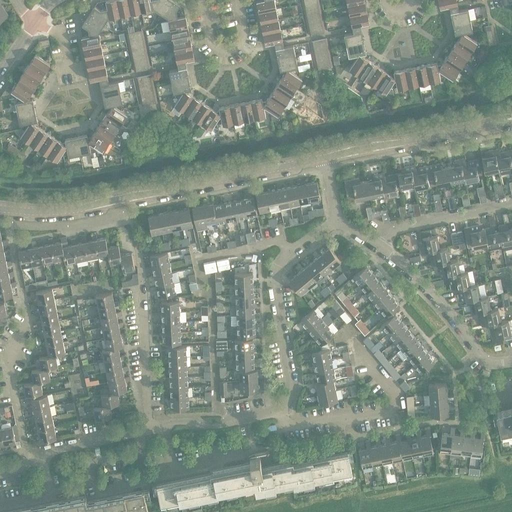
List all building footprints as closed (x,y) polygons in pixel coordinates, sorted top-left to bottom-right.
[(0,0),(0,20),(9,15),(0,0)] [(107,8),(109,18),(120,15),(116,0),(108,0),(105,1),(107,8)] [(116,0),(120,15),(130,13),(127,0),(116,0)] [(127,0),(130,13),(141,11),(138,0),(127,0)] [(138,0),(141,11),(152,9),(149,0),(138,0)] [(149,0),(152,9),(154,8),(160,13),(168,0),(149,0)] [(171,0),(168,0),(160,13),(168,18),(168,20),(177,18),(177,17),(175,10),(179,5),(171,0)] [(261,0),(256,1),(258,12),(276,9),(273,0),(261,0)] [(318,0),(302,0),(310,35),(325,32),(318,0)] [(456,0),(438,0),(440,9),(457,5),(456,0)] [(364,1),(348,5),(350,15),(367,12),(364,1)] [(88,15),(102,25),(107,18),(109,18),(107,8),(100,10),(95,6),(88,15)] [(276,9),(258,12),(261,23),(278,19),(276,9)] [(453,24),(470,20),(468,9),(451,13),(453,24)] [(367,12),(350,15),(352,26),(369,23),(367,12)] [(88,28),(89,35),(98,33),(98,31),(102,25),(88,15),(82,25),(88,28)] [(168,20),(170,30),(187,27),(185,16),(177,17),(177,18),(168,20)] [(278,19),(261,23),(263,33),(280,30),(278,19)] [(470,20),(453,24),(455,35),(458,34),(464,33),(470,38),(472,36),(471,32),(472,32),(470,20)] [(484,26),(486,34),(488,45),(495,44),(492,25),(484,26)] [(187,27),(170,30),(173,41),(189,37),(187,27)] [(127,33),(135,71),(150,68),(142,30),(127,33)] [(280,30),(263,33),(265,44),(282,41),(280,30)] [(346,46),(363,42),(361,31),(344,35),(346,46)] [(89,35),(81,36),(84,48),(101,44),(98,33),(89,35)] [(456,43),(470,52),(476,43),(470,38),(464,33),(458,34),(459,38),(456,43)] [(189,37),(173,41),(175,52),(191,48),(189,37)] [(38,40),(39,43),(40,47),(50,45),(48,38),(38,40)] [(317,70),(332,67),(326,38),(311,41),(317,70)] [(353,63),(358,55),(363,54),(366,54),(363,42),(346,46),(349,57),(350,57),(351,61),(353,63)] [(470,52),(456,43),(450,52),(464,61),(470,52)] [(86,58),(103,55),(101,44),(84,48),(86,58)] [(278,60),(295,57),(293,45),(276,49),(278,60)] [(191,48),(175,52),(177,63),(194,59),(191,48)] [(444,61),(458,70),(464,61),(450,52),(444,61)] [(29,64),(43,73),(50,63),(35,54),(29,64)] [(358,75),(368,60),(363,57),(363,54),(358,55),(353,63),(349,69),(358,75)] [(103,55),(86,58),(88,69),(105,65),(103,55)] [(295,57),(278,60),(280,71),(283,70),(287,70),(295,75),(296,72),(296,68),(297,68),(295,57)] [(368,60),(358,75),(367,81),(377,66),(368,60)] [(437,66),(438,71),(446,76),(452,80),(458,70),(444,61),(440,65),(437,66)] [(426,65),(429,82),(440,80),(440,79),(444,78),(446,76),(438,71),(437,66),(437,63),(426,65)] [(29,64),(23,73),(37,82),(43,73),(29,64)] [(105,65),(88,69),(90,80),(108,76),(105,65)] [(415,67),(419,84),(429,82),(426,65),(415,67)] [(377,66),(367,81),(376,87),(386,72),(377,66)] [(171,82),(188,78),(186,67),(169,70),(171,82)] [(405,69),(408,86),(419,84),(415,67),(405,69)] [(395,79),(390,87),(392,88),(397,88),(397,89),(408,86),(405,69),(393,72),(394,75),(395,79)] [(281,79),(295,88),(301,79),(295,75),(287,70),(283,70),(284,74),(281,79)] [(386,72),(376,87),(386,93),(390,87),(395,79),(394,75),(391,75),(386,72)] [(17,82),(31,91),(37,82),(23,73),(17,82)] [(142,106),(157,103),(151,74),(136,77),(142,106)] [(188,78),(171,82),(173,93),(175,93),(176,97),(178,98),(183,91),(187,90),(191,89),(188,78)] [(274,88),(289,97),(295,88),(281,79),(274,88)] [(103,96),(120,92),(117,81),(101,85),(103,96)] [(31,91),(17,82),(11,91),(17,96),(23,101),(29,99),(28,96),(31,91)] [(364,86),(360,92),(365,96),(366,96),(370,90),(364,86)] [(268,97),(283,106),(289,97),(274,88),(268,97)] [(183,91),(178,98),(174,105),(183,111),(193,96),(188,92),(187,90),(183,91)] [(120,92),(103,96),(105,107),(108,106),(113,105),(120,110),(122,108),(121,104),(122,103),(120,92)] [(18,113),(34,110),(32,98),(29,99),(23,101),(17,96),(16,98),(16,102),(15,102),(18,113)] [(193,96),(183,111),(192,117),(202,102),(193,96)] [(262,102),(263,107),(270,111),(277,116),(283,106),(268,97),(266,101),(262,102)] [(250,101),(254,118),(265,116),(265,114),(269,113),(270,111),(263,107),(262,102),(262,98),(250,101)] [(240,103),(243,121),(254,118),(250,101),(240,103)] [(202,102),(192,117),(201,123),(211,108),(202,102)] [(229,105),(233,123),(243,121),(240,103),(229,105)] [(105,114),(120,124),(126,114),(120,110),(113,105),(108,106),(109,109),(105,114)] [(220,115),(215,123),(217,124),(222,123),(222,125),(233,123),(229,105),(218,107),(219,110),(220,115)] [(211,108),(201,123),(211,129),(215,123),(220,115),(219,110),(216,111),(211,108)] [(34,110),(18,113),(20,124),(21,124),(22,129),(25,130),(30,122),(34,121),(37,121),(34,110)] [(99,123),(114,133),(120,124),(105,114),(99,123)] [(30,122),(25,130),(20,137),(30,143),(39,128),(34,125),(34,121),(30,122)] [(93,132),(108,142),(114,133),(99,123),(93,132)] [(39,149),(48,134),(39,128),(30,143),(39,149)] [(87,138),(88,142),(96,147),(102,151),(108,142),(93,132),(90,137),(87,138)] [(48,134),(39,149),(47,155),(57,140),(48,134)] [(75,137),(79,154),(90,152),(90,151),(94,150),(96,147),(88,142),(87,138),(86,135),(75,137)] [(66,147),(61,155),(63,156),(67,155),(68,157),(79,154),(75,137),(64,139),(65,142),(66,147)] [(57,140),(47,155),(57,161),(61,155),(66,147),(65,142),(61,143),(57,140)] [(10,144),(6,151),(22,161),(26,155),(10,144)] [(481,157),(484,172),(498,169),(499,169),(496,158),(500,158),(499,153),(499,152),(499,149),(484,152),(485,156),(481,157)] [(499,169),(498,169),(499,173),(511,169),(511,164),(511,159),(511,158),(511,149),(499,152),(499,153),(500,158),(496,158),(499,169)] [(448,167),(451,182),(464,179),(462,168),(466,167),(465,162),(465,159),(454,161),(455,166),(448,167)] [(464,179),(465,182),(479,179),(478,173),(482,173),(479,159),(465,162),(466,167),(462,168),(464,179)] [(437,184),(451,182),(448,167),(441,168),(440,164),(429,166),(431,174),(435,174),(437,184)] [(398,173),(401,187),(401,188),(414,185),(415,185),(413,174),(416,174),(415,169),(416,169),(415,165),(401,168),(402,173),(398,173)] [(415,185),(414,185),(415,189),(437,184),(435,174),(431,174),(429,166),(416,169),(415,169),(416,174),(413,174),(415,185)] [(367,181),(370,196),(383,193),(384,193),(381,182),(385,181),(384,176),(385,176),(384,173),(373,175),(374,180),(367,181)] [(384,193),(383,193),(384,197),(398,194),(397,188),(401,187),(398,173),(385,176),(384,176),(385,181),(381,182),(384,193)] [(370,196),(367,181),(360,183),(359,178),(344,181),(347,194),(355,193),(356,199),(370,196)] [(306,184),(310,201),(320,199),(317,181),(306,184)] [(296,186),(300,203),(310,201),(306,184),(296,186)] [(498,197),(504,196),(502,184),(495,185),(498,197)] [(300,203),(296,186),(286,188),(290,205),(300,203)] [(276,190),(280,207),(290,205),(286,188),(276,190)] [(480,203),(487,201),(484,189),(478,191),(480,203)] [(280,207),(276,190),(266,192),(270,209),(280,207)] [(270,209),(266,192),(256,194),(259,211),(270,209)] [(463,206),(470,205),(467,193),(461,194),(463,206)] [(450,209),(456,208),(454,196),(447,197),(450,209)] [(243,199),(247,217),(257,215),(253,197),(243,199)] [(247,217),(243,199),(233,201),(237,219),(247,217)] [(436,212),(443,211),(440,199),(434,200),(436,212)] [(223,203),(227,221),(237,219),(233,201),(223,203)] [(202,205),(206,222),(216,220),(213,205),(213,203),(202,205)] [(213,205),(216,220),(216,223),(227,221),(223,203),(213,205)] [(415,216),(421,215),(419,209),(418,203),(412,204),(414,213),(410,213),(409,216),(409,217),(415,216)] [(206,222),(202,205),(192,207),(195,225),(206,222)] [(366,208),(369,220),(375,219),(372,206),(366,208)] [(401,219),(407,218),(405,206),(398,207),(401,219)] [(179,210),(182,227),(192,225),(189,208),(179,210)] [(169,212),(173,230),(182,227),(179,210),(169,212)] [(381,211),(382,217),(383,223),(389,222),(387,210),(381,211)] [(173,230),(169,212),(159,214),(162,232),(173,230)] [(162,232),(159,214),(148,216),(152,234),(162,232)] [(499,231),(502,245),(511,243),(511,228),(509,229),(508,224),(498,226),(499,231)] [(473,246),(487,243),(484,229),(480,230),(479,225),(464,228),(466,241),(472,239),(473,246)] [(487,243),(488,248),(502,245),(499,231),(495,231),(494,227),(484,229),(487,243)] [(437,235),(436,235),(435,229),(421,231),(423,243),(419,244),(421,253),(433,251),(432,250),(440,249),(440,248),(437,235)] [(252,243),(250,232),(246,233),(246,234),(240,236),(242,245),(248,244),(252,243)] [(462,232),(456,233),(450,234),(453,246),(459,245),(460,250),(466,248),(462,232)] [(97,257),(109,254),(107,248),(105,238),(97,240),(96,235),(92,236),(93,241),(94,240),(97,257)] [(84,242),(87,259),(97,257),(94,240),(93,241),(86,242),(85,237),(82,238),(83,243),(84,242)] [(50,244),(54,260),(64,258),(65,258),(62,247),(61,242),(53,244),(52,239),(47,239),(49,244),(50,244)] [(73,245),(76,261),(77,261),(78,267),(88,265),(87,259),(84,242),(83,243),(76,244),(75,239),(71,240),(72,245),(73,245)] [(6,241),(0,241),(0,252),(8,251),(8,250),(3,251),(2,245),(7,244),(6,241)] [(43,263),(54,260),(50,244),(49,244),(43,246),(42,241),(37,242),(38,246),(39,246),(43,263)] [(29,248),(32,265),(43,263),(39,246),(38,246),(32,248),(31,243),(27,244),(26,244),(28,249),(29,248)] [(65,263),(76,261),(73,245),(72,245),(62,247),(65,258),(64,258),(65,263)] [(110,264),(122,262),(121,256),(120,251),(119,246),(107,248),(109,254),(110,264)] [(321,254),(333,268),(341,261),(329,247),(321,254)] [(450,261),(450,260),(447,247),(440,248),(440,249),(432,250),(433,251),(433,255),(429,256),(431,265),(443,263),(443,262),(450,261)] [(18,251),(21,267),(32,265),(29,248),(28,249),(18,251)] [(0,263),(11,262),(10,261),(6,262),(4,255),(9,254),(8,251),(0,252),(0,263)] [(152,266),(169,262),(167,252),(150,256),(152,266)] [(121,256),(122,262),(124,272),(136,270),(132,253),(121,255),(121,256)] [(313,261),(325,274),(333,268),(321,254),(313,261)] [(443,262),(443,263),(444,267),(439,268),(441,278),(453,275),(460,273),(457,259),(450,260),(450,261),(443,262)] [(325,274),(313,261),(305,267),(317,281),(325,274)] [(0,275),(13,273),(12,271),(8,272),(7,266),(11,265),(11,262),(0,263),(0,275)] [(155,276),(172,272),(169,262),(152,266),(155,276)] [(360,285),(374,274),(367,266),(353,277),(360,285)] [(297,274),(309,287),(317,281),(305,267),(297,274)] [(453,275),(454,279),(449,280),(451,290),(463,287),(470,285),(467,271),(460,273),(453,275)] [(172,272),(155,276),(157,286),(174,282),(172,272)] [(0,286),(15,283),(15,282),(10,283),(9,277),(13,276),(13,273),(0,275),(0,286)] [(122,282),(123,287),(139,283),(138,273),(132,274),(132,278),(130,280),(122,282)] [(235,285),(253,284),(253,273),(235,274),(235,285)] [(309,287),(297,274),(289,280),(301,294),(309,287)] [(374,274),(360,285),(366,293),(380,282),(374,274)] [(492,287),(497,286),(502,285),(501,279),(491,281),(492,287)] [(174,282),(157,286),(159,297),(176,293),(174,282)] [(373,301),(387,290),(380,282),(366,293),(373,301)] [(15,283),(0,286),(0,297),(12,295),(11,287),(15,286),(15,283)] [(461,302),(473,300),(473,299),(481,298),(481,297),(478,283),(470,285),(463,287),(464,291),(459,292),(461,302)] [(236,295),(254,294),(253,284),(235,285),(236,295)] [(33,303),(54,298),(52,288),(36,292),(38,299),(33,300),(33,303)] [(387,290),(373,301),(380,309),(393,297),(387,290)] [(98,306),(114,302),(112,292),(96,296),(98,306)] [(254,294),(236,295),(236,305),(254,304),(254,294)] [(471,314),(484,312),(483,311),(491,310),(491,309),(488,296),(481,297),(481,298),(473,299),(473,300),(474,304),(469,305),(471,314)] [(393,297),(380,309),(386,317),(400,306),(393,297)] [(56,309),(54,298),(33,303),(33,305),(38,304),(40,310),(35,311),(35,313),(56,309)] [(98,306),(100,316),(116,313),(115,307),(120,305),(119,301),(114,302),(98,306)] [(162,312),(180,312),(179,301),(162,302),(162,312)] [(237,315),(255,314),(254,304),(236,305),(237,315)] [(348,309),(350,312),(354,317),(359,312),(355,308),(353,305),(348,309)] [(481,326),(494,324),(493,323),(501,322),(501,321),(498,308),(491,309),(491,310),(483,311),(484,312),(484,316),(480,317),(481,326)] [(37,324),(58,319),(56,309),(35,313),(36,316),(41,315),(42,321),(37,321),(37,324)] [(308,329),(321,317),(314,309),(301,321),(308,329)] [(102,327),(119,324),(117,317),(122,316),(121,312),(116,313),(100,316),(102,327)] [(163,323),(180,322),(180,312),(162,312),(163,323)] [(255,314),(237,315),(237,325),(255,324),(255,314)] [(389,333),(402,322),(395,314),(382,325),(389,333)] [(314,337),(328,325),(321,317),(308,329),(314,337)] [(58,319),(37,324),(38,326),(43,325),(44,332),(39,333),(40,335),(61,330),(58,319)] [(490,329),(493,342),(493,343),(505,340),(504,336),(511,335),(508,320),(501,321),(501,322),(493,323),(494,324),(494,328),(490,329)] [(180,322),(163,323),(163,333),(181,332),(180,322)] [(402,322),(389,333),(395,341),(409,330),(402,322)] [(102,327),(105,338),(121,334),(119,328),(124,327),(124,323),(119,324),(102,327)] [(255,324),(237,325),(238,336),(256,335),(255,324)] [(328,325),(314,337),(321,345),(335,334),(328,325)] [(61,330),(40,335),(40,337),(45,336),(46,342),(41,343),(42,345),(63,341),(61,330)] [(401,349),(402,349),(414,339),(415,338),(409,330),(395,341),(401,348),(401,349)] [(181,332),(163,333),(163,343),(181,343),(181,332)] [(107,349),(118,347),(118,348),(123,347),(121,338),(127,337),(126,333),(121,334),(105,338),(107,349)] [(236,350),(254,349),(253,338),(235,339),(236,350)] [(414,339),(402,349),(401,349),(401,348),(397,352),(404,360),(408,357),(422,346),(415,338),(414,339)] [(49,356),(55,354),(55,355),(65,353),(63,341),(42,345),(42,347),(47,346),(49,356)] [(169,357),(187,356),(186,346),(168,347),(169,357)] [(414,365),(428,353),(422,346),(408,357),(414,365)] [(120,356),(118,348),(118,347),(107,349),(102,350),(104,359),(120,356)] [(314,362),(331,359),(329,348),(312,352),(314,362)] [(254,349),(236,350),(236,360),(254,359),(254,349)] [(428,353),(414,365),(421,373),(435,362),(428,353)] [(55,354),(49,356),(39,358),(42,369),(48,368),(57,366),(55,355),(55,354)] [(106,370),(122,366),(121,360),(126,359),(125,355),(120,356),(104,359),(106,370)] [(169,367),(187,367),(187,356),(169,357),(169,367)] [(254,359),(236,360),(237,371),(240,371),(240,370),(255,370),(255,369),(254,359)] [(316,372),(333,368),(331,359),(314,362),(316,372)] [(108,380),(125,377),(123,370),(128,369),(127,365),(122,366),(106,370),(108,380)] [(187,367),(169,367),(170,378),(188,377),(187,367)] [(48,368),(42,369),(32,371),(34,382),(41,381),(50,379),(48,368)] [(333,368),(316,372),(318,382),(333,379),(336,379),(333,368)] [(240,380),(258,379),(257,369),(255,369),(255,370),(240,370),(240,371),(240,380)] [(99,375),(86,376),(87,384),(100,383),(99,375)] [(108,380),(111,393),(118,392),(127,390),(126,381),(130,380),(129,376),(125,377),(108,380)] [(170,388),(188,387),(188,377),(170,378),(170,388)] [(258,379),(240,380),(241,391),(258,390),(258,379)] [(335,389),(333,379),(318,382),(315,382),(317,393),(335,389)] [(24,384),(27,395),(43,392),(41,381),(34,382),(24,384)] [(430,395),(447,394),(447,383),(429,384),(430,395)] [(188,387),(170,388),(171,398),(189,397),(188,387)] [(335,389),(317,393),(320,404),(342,399),(342,398),(343,397),(341,388),(335,390),(335,389)] [(118,392),(111,393),(101,395),(103,405),(103,406),(110,405),(120,402),(118,392)] [(29,410),(50,405),(48,394),(31,398),(33,406),(28,406),(29,410)] [(430,395),(430,405),(448,404),(447,394),(430,395)] [(189,397),(171,398),(171,409),(189,408),(189,397)] [(73,401),(65,403),(67,412),(75,410),(73,401)] [(448,404),(430,405),(431,416),(448,415),(448,404)] [(30,417),(31,420),(52,416),(50,405),(29,410),(29,411),(34,410),(35,416),(30,417)] [(93,407),(96,419),(112,416),(110,405),(103,406),(103,405),(93,407)] [(511,409),(496,413),(501,436),(510,434),(511,437),(511,436),(511,409)] [(54,426),(52,416),(31,420),(31,422),(36,421),(37,427),(32,428),(33,431),(54,426)] [(1,428),(5,449),(7,449),(6,444),(15,442),(12,426),(1,428)] [(54,426),(33,431),(33,432),(38,431),(40,441),(57,437),(54,426)] [(440,450),(450,451),(452,434),(454,434),(455,427),(451,427),(450,433),(442,432),(440,450)] [(419,437),(422,454),(433,452),(430,434),(431,434),(430,428),(426,429),(427,435),(421,436),(419,437)] [(452,434),(450,451),(450,457),(460,458),(461,452),(463,435),(464,435),(465,429),(461,428),(460,434),(454,434),(452,434)] [(471,454),(471,452),(473,436),(474,436),(475,430),(471,429),(470,436),(464,435),(463,435),(461,452),(471,454)] [(409,439),(412,456),(422,454),(419,437),(421,436),(420,430),(416,431),(417,437),(411,438),(409,439)] [(471,452),(471,454),(481,455),(483,437),(484,437),(485,431),(481,430),(480,437),(474,436),(473,436),(471,452)] [(399,441),(402,458),(412,456),(409,439),(411,438),(410,432),(406,433),(407,439),(401,440),(399,441)] [(389,443),(392,460),(402,458),(399,441),(401,440),(400,434),(396,435),(397,441),(391,442),(389,443)] [(379,445),(382,462),(392,460),(389,443),(391,442),(390,436),(386,437),(387,443),(381,444),(379,445)] [(370,452),(374,470),(373,464),(382,462),(379,445),(381,444),(380,438),(376,439),(377,445),(371,446),(369,447),(370,452)] [(374,470),(370,452),(369,447),(371,446),(370,440),(366,441),(367,447),(359,449),(363,471),(364,471),(366,472),(374,470)] [(218,492),(255,485),(256,491),(294,483),(295,486),(352,474),(348,453),(291,465),(291,462),(271,466),(271,469),(269,469),(268,465),(262,466),(260,455),(249,457),(251,464),(213,472),(214,475),(157,486),(161,507),(181,503),(185,502),(219,495),(218,492)] [(148,511),(144,492),(87,503),(86,495),(66,499),(66,502),(14,511),(148,511)]
